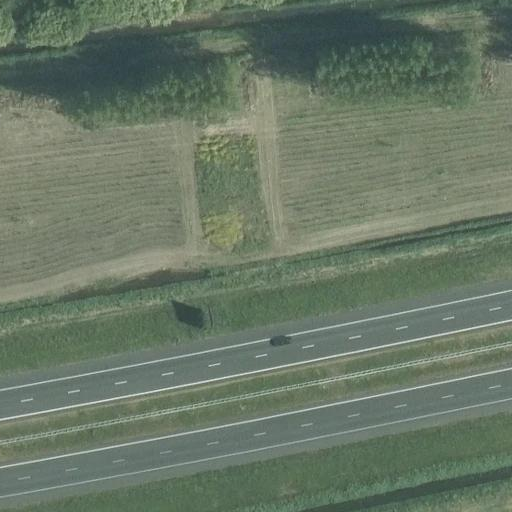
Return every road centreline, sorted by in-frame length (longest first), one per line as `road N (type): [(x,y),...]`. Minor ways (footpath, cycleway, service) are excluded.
road 1 (motorway): [(0,488),(511,385)]
road 2 (motorway): [(511,309),(0,409)]
